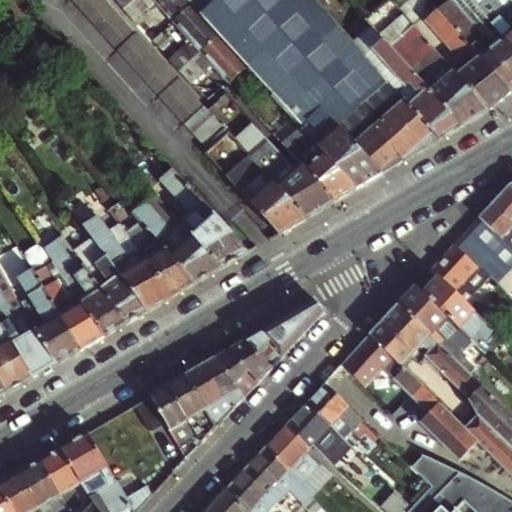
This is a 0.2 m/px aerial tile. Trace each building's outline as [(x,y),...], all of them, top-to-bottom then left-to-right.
[(74,0),(82,10),(93,0),(74,0)] [(93,0),(82,10),(92,21),(111,3),(108,0),(93,0)] [(116,0),(126,11),(137,0),(116,0)] [(154,0),(137,0),(126,11),(135,21),(152,7),(157,3),(154,0)] [(154,0),(157,3),(175,23),(193,7),(186,0),(154,0)] [(186,0),(193,7),(201,16),(218,0),(186,0)] [(376,130),(406,103),(378,70),(356,46),(314,0),(218,0),(201,16),(212,29),(220,38),(249,69),(302,129),(308,135),(333,163),(337,160),(363,186),(375,179),(405,162),(376,130)] [(452,0),(439,11),(511,93),(511,49),(468,0),(452,0)] [(468,0),(511,49),(511,3),(509,0),(468,0)] [(461,129),(489,112),(459,78),(445,63),(390,1),(367,22),(374,30),(380,37),(392,26),(432,70),(420,82),(461,129)] [(111,3),(92,21),(100,30),(120,12),(111,3)] [(212,29),(201,16),(193,7),(175,23),(194,45),(202,54),(220,38),(212,29)] [(489,112),(511,93),(439,11),(426,22),(468,69),(459,78),(489,112)] [(120,12),(100,30),(110,41),(130,23),(121,14),(120,12)] [(110,41),(119,51),(139,33),(135,29),(130,23),(110,41)] [(461,129),(420,82),(393,51),(380,37),(374,30),(356,46),(378,70),(406,103),(415,112),(441,141),(461,129)] [(119,51),(127,60),(147,42),(139,33),(119,51)] [(163,35),(155,42),(164,52),(172,45),(163,35)] [(220,38),(202,54),(231,86),(249,69),(220,38)] [(147,42),(127,60),(136,69),(155,51),(150,46),(147,42)] [(173,64),(182,73),(198,58),(202,54),(194,45),(173,64)] [(155,51),(136,69),(144,78),(163,60),(155,51)] [(198,58),(182,73),(187,79),(204,64),(198,58)] [(163,60),(144,78),(152,87),(172,70),(163,60)] [(0,62),(0,89),(11,83),(0,62)] [(172,70),(152,87),(154,90),(161,97),(180,79),(178,77),(172,70)] [(161,97),(169,106),(189,89),(180,79),(161,97)] [(189,89),(169,106),(178,115),(197,98),(189,89)] [(197,98),(178,115),(186,125),(205,108),(197,98)] [(415,112),(406,103),(376,130),(405,162),(441,141),(415,112)] [(186,125),(195,134),(214,117),(209,111),(205,108),(186,125)] [(210,151),(229,134),(214,117),(195,134),(210,151)] [(284,146),(290,152),(308,135),(302,129),(284,146)] [(229,134),(210,151),(206,155),(280,236),(307,220),(268,177),(254,162),(253,160),(241,147),(229,134)] [(357,190),(333,163),(308,135),(290,152),(303,167),(335,203),(357,190)] [(254,162),(268,177),(307,220),(328,207),(297,172),(273,145),(266,137),(262,141),(268,149),(254,162)] [(337,160),(333,163),(357,190),(363,186),(337,160)] [(335,203),(303,167),(300,169),(297,172),(328,207),(332,205),(335,203)] [(191,215),(181,224),(222,270),(249,254),(181,177),(174,170),(161,182),(191,215)] [(511,187),(511,188),(494,206),(511,223),(511,187)] [(133,215),(139,222),(143,225),(196,285),(222,270),(181,224),(156,195),(133,215)] [(479,268),(490,279),(505,294),(511,286),(511,264),(508,260),(511,255),(511,223),(494,206),(488,212),(455,248),(477,270),(479,268)] [(79,220),(94,240),(148,314),(175,298),(140,251),(130,258),(114,236),(124,229),(111,212),(97,221),(90,212),(79,220)] [(126,232),(140,251),(175,298),(182,294),(196,285),(143,225),(139,222),(126,232)] [(94,240),(76,254),(127,326),(148,314),(94,240)] [(127,326),(76,254),(69,244),(62,248),(69,259),(57,267),(64,278),(76,296),(105,339),(127,326)] [(477,270),(455,248),(432,272),(440,280),(489,328),(497,320),(481,304),(477,308),(468,299),(477,290),(478,291),(490,279),(479,268),(477,270)] [(18,281),(9,286),(57,367),(81,353),(35,275),(26,261),(12,270),(18,281)] [(64,278),(57,267),(54,263),(47,268),(57,282),(64,278)] [(47,268),(35,275),(81,353),(105,339),(76,296),(64,278),(57,282),(47,268)] [(0,322),(34,381),(57,367),(9,286),(0,270),(0,322)] [(501,340),(489,328),(440,280),(425,296),(462,332),(486,356),(501,340)] [(413,293),(401,306),(448,352),(471,375),(476,369),(454,347),(453,342),(462,332),(425,296),(417,288),(413,293)] [(326,313),(316,302),(248,342),(267,362),(272,358),(266,351),(271,347),(283,359),(326,313)] [(395,312),(371,338),(403,369),(423,348),(430,354),(427,358),(471,401),(470,402),(480,419),(467,432),(479,444),(509,474),(511,476),(511,415),(492,396),(471,375),(448,352),(401,306),(395,312)] [(0,383),(8,396),(21,388),(34,381),(0,322),(0,383)] [(366,390),(384,370),(430,415),(421,424),(460,463),(479,444),(467,432),(403,369),(371,338),(344,368),(366,390)] [(248,342),(217,360),(246,398),(264,379),(274,369),(267,362),(248,342)] [(278,364),(272,358),(267,362),(274,369),(278,364)] [(217,360),(186,378),(216,429),(246,398),(217,360)] [(216,429),(186,378),(172,386),(169,388),(190,424),(197,420),(208,438),(216,429)] [(349,408),(327,386),(319,394),(309,404),(332,427),(340,418),(355,432),(364,423),(349,408)] [(169,388),(152,398),(167,425),(172,434),(180,429),(194,453),(199,448),(196,443),(200,441),(190,424),(169,388)] [(167,425),(152,398),(137,407),(152,433),(167,425)] [(290,425),(313,447),(327,462),(347,442),(332,427),(309,404),(290,425)] [(197,420),(190,424),(200,441),(202,445),(208,438),(197,420)] [(313,447),(290,425),(288,427),(286,429),(307,453),(310,450),(313,447)] [(180,429),(172,434),(188,460),(194,453),(180,429)] [(307,453),(286,429),(267,449),(303,487),(322,467),(307,453)] [(106,491),(118,484),(90,435),(64,450),(94,501),(100,511),(138,511),(153,497),(148,487),(114,506),(106,491)] [(262,454),(229,490),(248,511),(271,511),(291,492),(305,506),(313,498),(312,497),(303,487),(267,449),(262,454)] [(94,501),(64,450),(43,462),(71,511),(75,511),(76,511),(94,501)] [(511,511),(511,505),(495,495),(423,456),(412,468),(432,488),(409,511),(511,511)] [(71,511),(43,462),(28,471),(22,475),(43,511),(71,511)] [(331,476),(322,467),(303,487),(312,497),(331,476)] [(43,511),(22,475),(1,487),(15,511),(43,511)] [(15,511),(1,487),(0,487),(0,511),(15,511)] [(248,511),(229,490),(215,506),(209,511),(248,511)] [(386,505),(393,511),(406,511),(414,504),(400,491),(386,505)] [(310,511),(315,511),(321,506),(313,498),(305,506),(310,511)] [(100,511),(94,501),(76,511),(100,511)]
